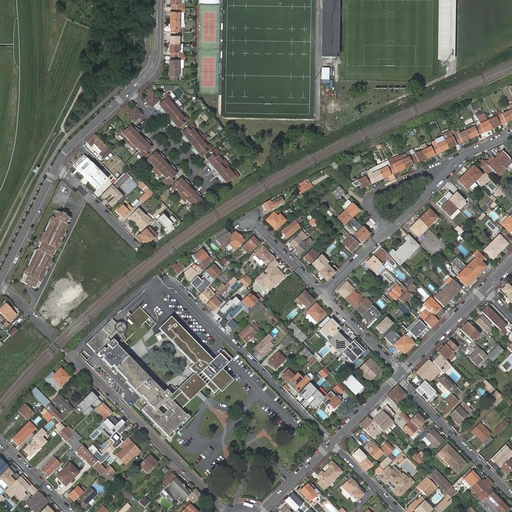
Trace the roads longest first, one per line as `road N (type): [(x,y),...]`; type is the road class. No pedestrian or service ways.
road 1 (residential): [(331,443),(165,276)]
road 2 (residential): [(227,511),(70,355)]
road 3 (residential): [(511,495),(396,377)]
road 4 (residential): [(128,91),(211,191)]
road 5 (tertiary): [(0,281),(55,167)]
